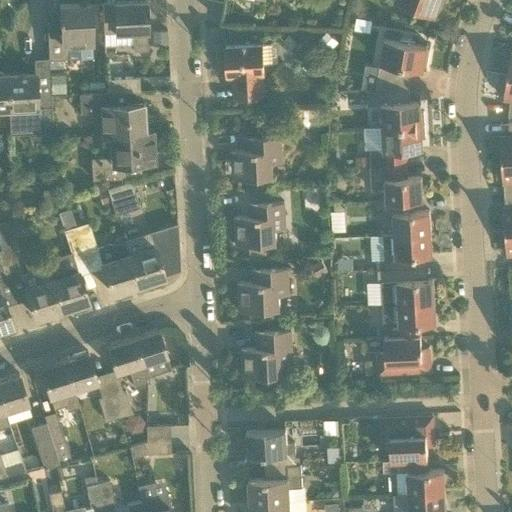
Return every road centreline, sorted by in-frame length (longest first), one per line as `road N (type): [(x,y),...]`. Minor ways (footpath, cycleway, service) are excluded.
road 1 (residential): [(488,0),(468,65),(465,124),(482,398)]
road 2 (residential): [(200,298),(183,0)]
road 3 (residential): [(210,511),(200,298)]
road 4 (residential): [(0,358),(200,298)]
